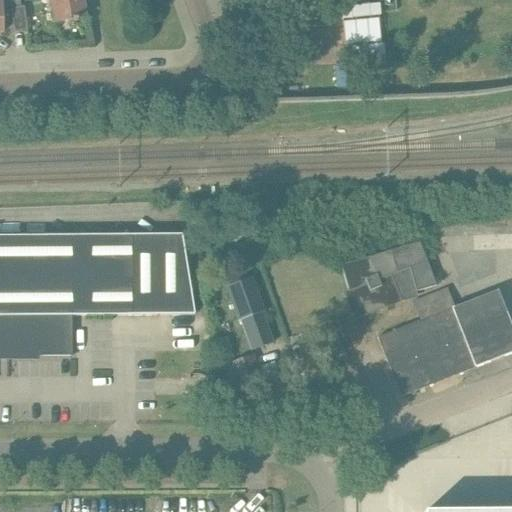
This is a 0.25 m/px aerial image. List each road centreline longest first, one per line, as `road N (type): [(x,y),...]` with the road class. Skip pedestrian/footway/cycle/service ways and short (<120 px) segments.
road 1 (unclassified): [(0,455),(283,453),(317,467)]
road 2 (unclassified): [(0,84),(188,79),(209,61),(198,0)]
